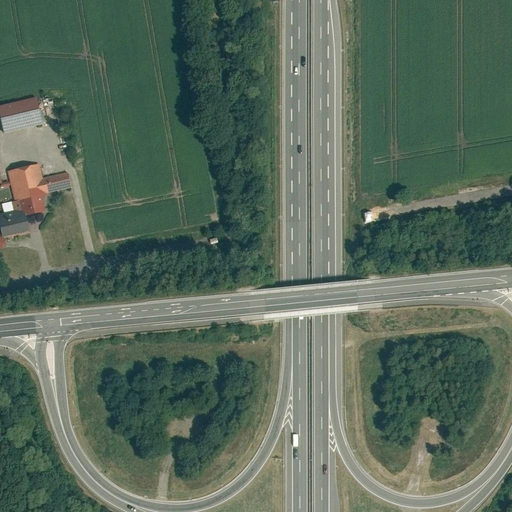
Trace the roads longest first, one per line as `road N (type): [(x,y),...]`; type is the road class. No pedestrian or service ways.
road 1 (tertiary): [(465,284),(47,324)]
road 2 (motorway): [(323,375),(320,0)]
road 3 (motorway): [(299,0),(300,371)]
road 4 (motorway): [(300,371),(269,448),(229,494),(187,508),(120,501)]
road 5 (motorway): [(482,486),(431,503),(381,493),(343,452),(323,375)]
road 6 (motorway): [(51,380),(74,459),(120,501)]
road 7 (motorway): [(300,371),(300,511)]
road 8 (motorway): [(321,511),(323,375)]
